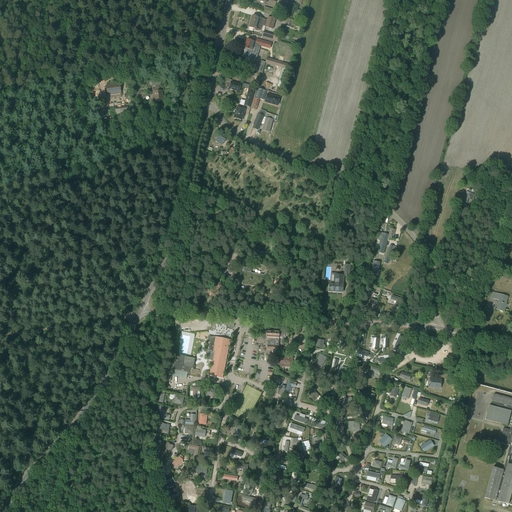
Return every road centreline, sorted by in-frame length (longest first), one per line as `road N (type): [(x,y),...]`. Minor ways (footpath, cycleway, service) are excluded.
road 1 (unclassified): [(436,327),(433,272),(402,223),(349,186),(238,135),(204,104)]
road 2 (unclassified): [(436,327),(139,312)]
road 3 (tertiary): [(3,511),(79,418),(139,312)]
road 4 (track): [(0,89),(196,48),(209,84)]
road 5 (tertiary): [(139,312),(175,241),(204,104)]
road 6 (track): [(0,335),(136,317)]
